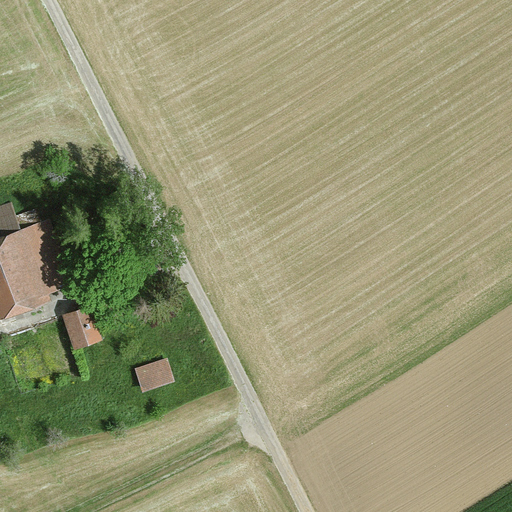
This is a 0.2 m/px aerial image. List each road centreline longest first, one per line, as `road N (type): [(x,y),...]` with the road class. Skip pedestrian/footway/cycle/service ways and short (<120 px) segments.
road 1 (unclassified): [(307,511),(48,0)]
road 2 (track): [(264,427),(91,511)]
